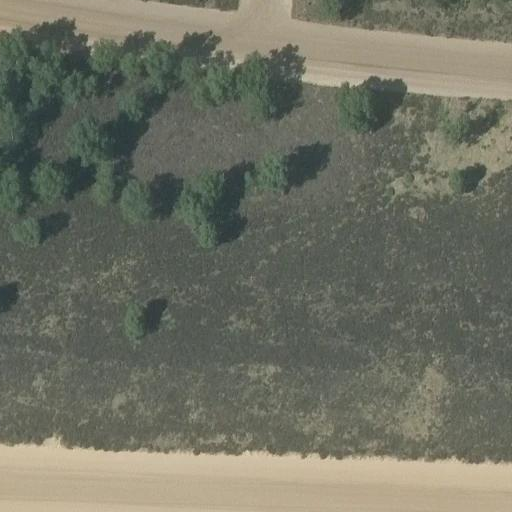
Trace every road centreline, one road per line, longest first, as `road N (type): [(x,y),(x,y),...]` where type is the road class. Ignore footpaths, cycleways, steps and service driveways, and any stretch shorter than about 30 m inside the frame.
road 1 (track): [(0,2),(511,79)]
road 2 (track): [(0,483),(511,503)]
